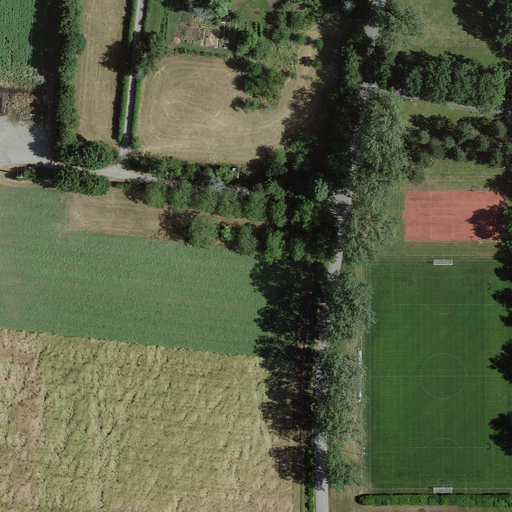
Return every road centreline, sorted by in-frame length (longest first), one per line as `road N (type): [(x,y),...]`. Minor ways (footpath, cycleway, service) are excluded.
road 1 (unclassified): [(323,511),(320,411),(335,259),(386,0)]
road 2 (track): [(344,204),(0,162)]
road 3 (track): [(123,173),(144,0)]
